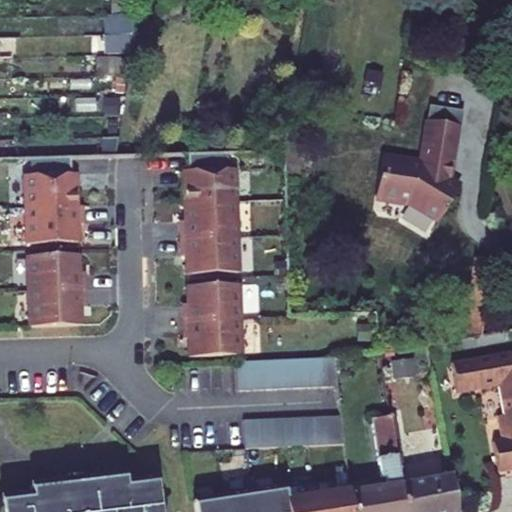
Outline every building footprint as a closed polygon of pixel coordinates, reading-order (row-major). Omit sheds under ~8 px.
[(133,36),(133,15),(109,16),(110,36),(133,36)] [(129,56),(98,57),(96,71),(126,76),(129,56)] [(126,76),(117,76),(115,94),(126,95),(128,76),(126,76)] [(318,102),(319,94),(301,91),(300,100),(318,102)] [(119,99),(103,100),(103,115),(120,115),(119,99)] [(427,121),(458,126),(461,111),(429,106),(427,121)] [(121,120),(105,120),(103,134),(119,134),(121,120)] [(402,204),(436,224),(455,194),(454,186),(447,180),(450,162),(452,163),(458,126),(427,121),(422,152),(424,152),(423,159),(427,162),(424,165),(418,161),(382,155),(376,194),(380,200),(402,204)] [(118,139),(105,140),(103,155),(116,155),(118,139)] [(183,170),(184,203),(236,201),(235,168),(227,168),(227,151),(186,153),(187,169),(183,170)] [(69,157),(30,158),(30,176),(23,177),(24,208),(76,206),(75,175),(70,175),(69,157)] [(178,221),(179,238),(237,236),(236,201),(184,203),(184,220),(178,221)] [(76,206),(24,208),(25,244),(77,241),(77,224),(83,224),(82,206),(76,206)] [(237,236),(179,238),(179,255),(185,255),(186,274),(238,272),(237,236)] [(26,255),(27,291),(85,289),(84,271),(78,271),(78,254),(26,255)] [(481,334),(492,259),(473,255),(462,337),(481,334)] [(181,304),(182,321),(240,319),(238,284),(187,285),(187,303),(181,304)] [(85,289),(27,291),(28,327),(80,325),(80,307),(86,307),(85,289)] [(240,319),(182,321),(182,338),(188,338),(189,357),(241,354),(240,319)] [(493,442),(498,474),(511,471),(511,352),(451,364),(456,395),(497,387),(502,415),(496,416),(501,441),(493,442)] [(333,358),(235,361),(236,389),(337,386),(333,358)] [(340,415),(242,418),(243,447),(344,443),(340,415)] [(385,476),(387,486),(350,492),(352,511),(403,511),(399,485),(389,415),(371,418),(382,476),(385,476)] [(29,494),(0,498),(0,511),(158,511),(155,479),(124,483),(123,474),(78,479),(61,482),(28,485),(29,494)] [(454,511),(448,476),(399,485),(403,511),(454,511)] [(283,487),(253,492),(256,511),(287,511),(285,500),(283,487)] [(350,490),(315,495),(317,511),(352,511),(350,492),(350,490)] [(256,511),(253,492),(223,497),(225,511),(256,511)] [(317,511),(315,495),(285,500),(287,511),(317,511)] [(225,511),(223,497),(193,501),(194,511),(225,511)]
